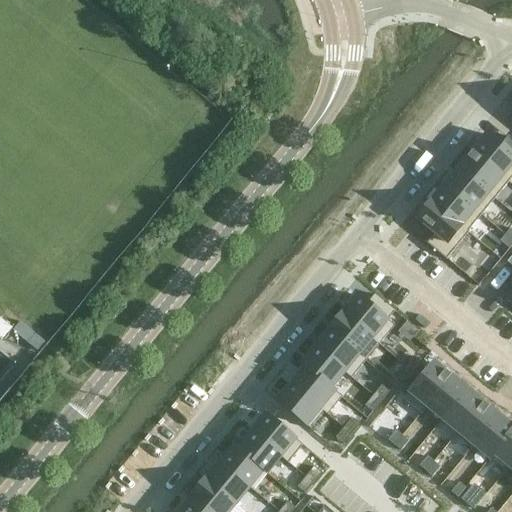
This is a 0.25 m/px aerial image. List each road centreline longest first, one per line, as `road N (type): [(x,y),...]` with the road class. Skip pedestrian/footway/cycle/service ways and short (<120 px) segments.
road 1 (unclassified): [(0,503),(294,150),(334,81),(334,27)]
road 2 (residential): [(358,235),(133,511)]
road 3 (residential): [(511,50),(358,235)]
road 4 (residential): [(358,235),(511,356)]
road 5 (residential): [(334,27),(417,6),(511,40)]
